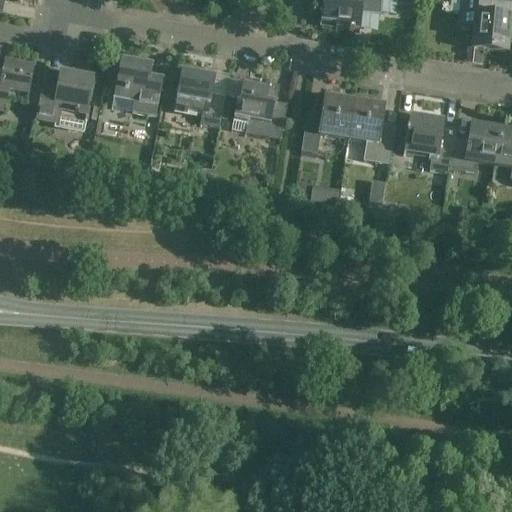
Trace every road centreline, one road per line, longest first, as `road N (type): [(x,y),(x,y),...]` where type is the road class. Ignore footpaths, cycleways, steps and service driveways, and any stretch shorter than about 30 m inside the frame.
road 1 (secondary): [(511,360),(18,314)]
road 2 (residential): [(511,93),(56,8),(58,0)]
